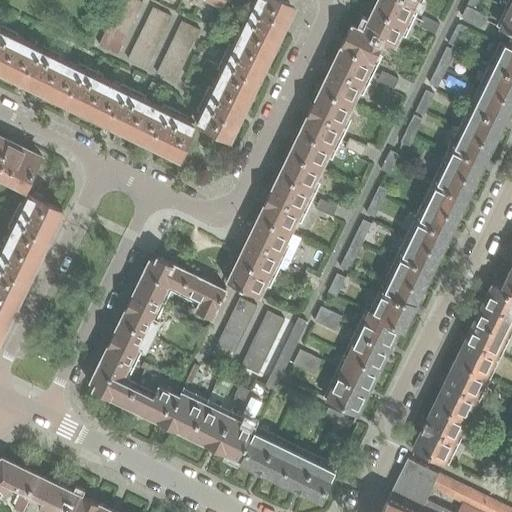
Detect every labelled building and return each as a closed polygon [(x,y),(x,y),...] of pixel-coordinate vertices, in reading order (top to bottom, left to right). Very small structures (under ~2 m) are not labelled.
[(141,2),(137,0),(119,0),(97,46),(116,55),(141,2)] [(219,0),(198,0),(196,5),(204,9),(208,0),(210,0),(218,4),(219,0)] [(282,27),(290,10),(288,1),(285,0),(248,0),(252,2),(248,10),(282,27)] [(394,46),(409,14),(380,0),(375,0),(361,30),(349,24),(383,41),(383,40),(394,46)] [(380,0),(409,14),(416,0),(380,0)] [(478,0),(468,0),(461,15),(462,20),(478,27),(484,22),(487,16),(474,10),(478,0)] [(170,16),(152,7),(126,60),(144,69),(170,16)] [(237,32),(272,49),(282,27),(248,10),(237,32)] [(496,33),(511,40),(511,16),(506,14),(496,33)] [(438,24),(422,16),(417,26),(433,34),(438,24)] [(199,30),(180,21),(155,74),(174,83),(199,30)] [(334,56),(367,72),(383,41),(349,24),(334,56)] [(465,27),(457,24),(447,44),(455,48),(465,27)] [(0,31),(0,70),(6,73),(22,40),(1,29),(0,31)] [(250,93),(262,70),(272,49),(237,32),(216,77),(250,93)] [(6,73),(27,84),(44,50),(22,40),(6,73)] [(511,47),(503,43),(495,58),(493,57),(488,66),(511,77),(511,47)] [(453,50),(445,47),(427,84),(435,88),(453,50)] [(27,84),(49,94),(65,60),(44,50),(27,84)] [(318,88),(352,104),(367,72),(334,56),(318,88)] [(49,94),(70,104),(86,71),(65,60),(49,94)] [(511,106),(511,103),(511,77),(488,66),(485,72),(487,73),(479,91),(511,106)] [(70,104),(91,115),(108,81),(86,71),(70,104)] [(397,79),(380,71),(376,80),(393,88),(397,79)] [(449,88),(454,78),(447,75),(443,85),(449,88)] [(195,121),(214,131),(227,137),(227,138),(228,139),(250,93),(216,77),(205,99),(195,121)] [(91,115),(113,125),(129,91),(108,81),(91,115)] [(151,83),(147,93),(153,96),(158,86),(151,83)] [(336,136),(352,104),(318,88),(303,120),(336,136)] [(433,94),(425,90),(414,112),(422,116),(433,94)] [(113,125),(134,136),(150,101),(129,91),(113,125)] [(499,130),(511,106),(479,91),(474,101),(472,100),(465,113),(499,130)] [(134,136),(155,146),(172,112),(150,101),(134,136)] [(185,118),(172,112),(155,146),(180,158),(180,157),(180,156),(189,138),(192,140),(197,129),(183,122),(185,118)] [(499,130),(465,113),(464,116),(467,117),(456,139),(488,154),(499,130)] [(421,119),(413,115),(399,142),(407,146),(421,119)] [(287,152),(320,168),(336,136),(303,120),(287,152)] [(0,173),(15,144),(0,136),(0,173)] [(364,145),(348,138),(344,147),(359,154),(364,145)] [(476,177),(488,154),(456,139),(445,162),(476,177)] [(0,173),(0,176),(24,188),(39,157),(40,158),(41,157),(15,144),(0,173)] [(397,154),(389,151),(380,169),(388,173),(397,154)] [(272,184),(305,200),(320,168),(287,152),(272,184)] [(465,201),(476,177),(445,162),(433,186),(465,201)] [(256,216),(289,232),(305,200),(272,184),(256,216)] [(386,190),(378,185),(364,213),(373,217),(386,190)] [(422,210),(453,225),(465,201),(433,186),(422,210)] [(22,201),(4,238),(39,255),(61,209),(60,208),(60,209),(41,200),(43,197),(33,192),(27,204),(22,201)] [(336,206),(319,199),(314,208),(331,216),(336,206)] [(410,233),(442,249),(453,225),(422,210),(410,233)] [(256,216),(251,228),(241,248),(273,264),(289,232),(256,216)] [(370,224),(362,220),(339,267),(347,271),(370,224)] [(430,272),(442,249),(410,233),(398,257),(430,272)] [(4,238),(0,246),(0,287),(19,297),(39,255),(4,238)] [(273,264),(241,248),(225,281),(257,296),(273,264)] [(156,256),(155,258),(154,260),(168,285),(199,300),(194,310),(211,318),(225,289),(156,256)] [(430,272),(398,257),(387,281),(418,296),(430,272)] [(127,302),(154,315),(168,285),(154,260),(149,258),(127,302)] [(511,263),(502,284),(511,288),(511,263)] [(303,274),(286,266),(282,275),(298,283),(303,274)] [(344,278),(335,273),(326,292),(335,296),(344,278)] [(407,320),(418,296),(387,281),(381,292),(379,291),(375,299),(378,300),(375,305),(407,320)] [(480,307),(511,323),(511,321),(511,294),(491,284),(480,307)] [(0,287),(0,321),(5,324),(19,297),(0,287)] [(255,306),(238,298),(212,351),(229,360),(255,306)] [(167,313),(183,321),(186,315),(178,311),(182,304),(177,301),(173,309),(169,307),(167,313)] [(152,318),(154,315),(127,302),(107,344),(134,357),(138,348),(146,352),(160,322),(152,318)] [(402,329),(407,320),(375,305),(371,313),(368,312),(361,325),(358,324),(358,325),(392,342),(399,327),(402,329)] [(340,316),(320,306),(313,320),(334,330),(340,316)] [(468,330),(500,346),(511,323),(480,307),(468,330)] [(283,319),(266,311),(240,365),(257,373),(283,319)] [(306,322),(297,317),(264,386),(273,391),(306,322)] [(380,366),(392,342),(358,325),(351,339),(354,341),(349,351),(380,366)] [(497,353),(500,346),(468,330),(457,354),(489,369),(493,360),(496,362),(500,354),(497,353)] [(113,399),(122,381),(134,357),(107,344),(89,381),(94,384),(91,389),(113,399)] [(320,359),(299,349),(292,365),(313,375),(320,359)] [(338,366),(334,373),(369,389),(380,366),(349,351),(341,368),(338,366)] [(489,369),(457,354),(446,377),(481,394),(482,390),(479,389),(489,369)] [(157,375),(159,370),(143,361),(140,367),(144,369),(140,376),(145,379),(149,371),(157,375)] [(198,366),(193,364),(185,380),(190,383),(198,366)] [(357,414),(369,389),(334,373),(330,382),(333,384),(326,398),(357,414)] [(481,394),(446,377),(435,400),(466,415),(472,404),(475,405),(481,394)] [(122,381),(113,399),(137,411),(145,393),(122,381)] [(240,407),(248,390),(238,385),(230,402),(240,407)] [(160,422),(163,415),(174,393),(158,386),(153,396),(145,393),(137,411),(160,422)] [(307,397),(287,388),(283,396),(303,405),(307,397)] [(322,495),(336,466),(180,391),(164,424),(315,497),(322,495)] [(466,415),(435,400),(424,423),(458,440),(461,433),(458,431),(466,415)] [(342,425),(347,417),(327,407),(323,415),(342,425)] [(511,432),(511,418),(509,417),(491,454),(500,458),(511,432)] [(458,440),(424,423),(412,447),(443,462),(451,447),(454,449),(458,440)] [(0,493),(7,487),(11,487),(1,456),(0,456),(0,493)] [(52,481),(1,456),(11,487),(15,487),(39,499),(36,506),(39,507),(52,481)] [(380,511),(418,511),(425,498),(438,473),(407,458),(386,500),(380,511)] [(497,465),(489,461),(479,479),(492,486),(499,473),(494,471),(497,465)] [(511,495),(511,473),(507,471),(498,489),(511,495)] [(511,511),(511,509),(438,473),(431,487),(482,511),(511,511)] [(77,511),(85,497),(52,481),(39,507),(48,511),(77,511)] [(116,511),(85,497),(77,511),(116,511)] [(454,511),(425,498),(418,511),(454,511)]
